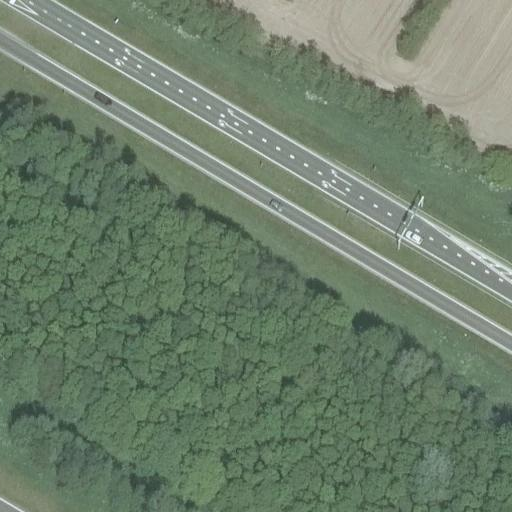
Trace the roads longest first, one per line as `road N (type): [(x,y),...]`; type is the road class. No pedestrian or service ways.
road 1 (trunk): [(0,38),(511,343)]
road 2 (trunk): [(511,294),(11,0)]
